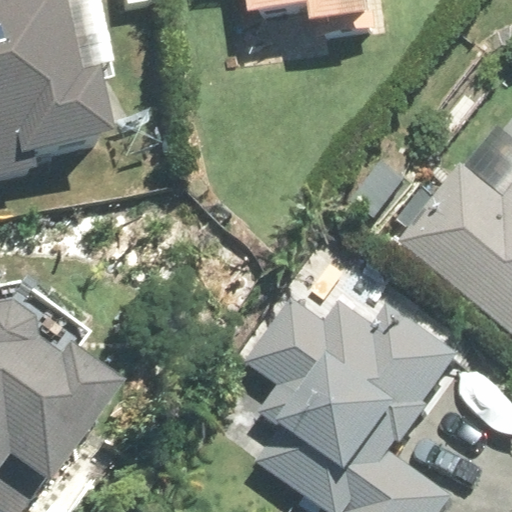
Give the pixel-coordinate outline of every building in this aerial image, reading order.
[(261,0),(267,37),(328,29),(330,48),(388,42),(382,0),(261,0)] [(0,196),(32,191),(29,180),(111,164),(99,96),(81,99),(60,6),(0,16),(0,196)] [(511,205),(511,207),(469,171),(405,245),(511,335),(511,205)] [(440,420),(434,417),(471,369),(398,318),(383,338),(349,312),(332,333),(299,307),(253,368),(289,395),(270,422),(293,440),(266,473),(315,511),(459,511),(400,467),(406,457),(410,460),(440,420)] [(0,511),(30,511),(38,503),(50,511),(124,412),(68,371),(59,379),(36,363),(32,342),(10,325),(0,325),(0,511)]
